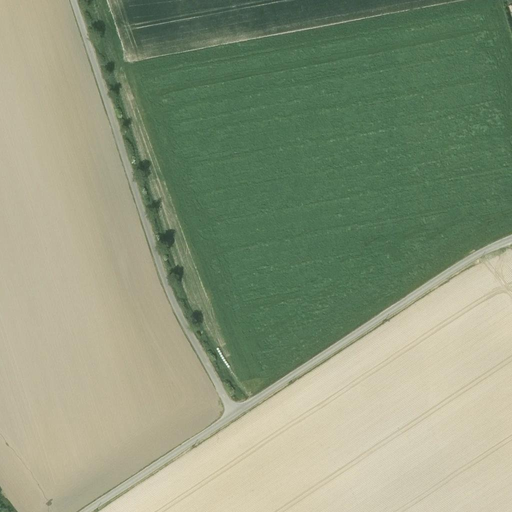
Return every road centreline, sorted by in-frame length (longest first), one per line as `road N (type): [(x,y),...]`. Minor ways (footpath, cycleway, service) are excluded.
road 1 (unclassified): [(235,413),(170,296),(72,0)]
road 2 (unclassified): [(511,240),(235,413)]
road 3 (unclassified): [(235,413),(87,511)]
